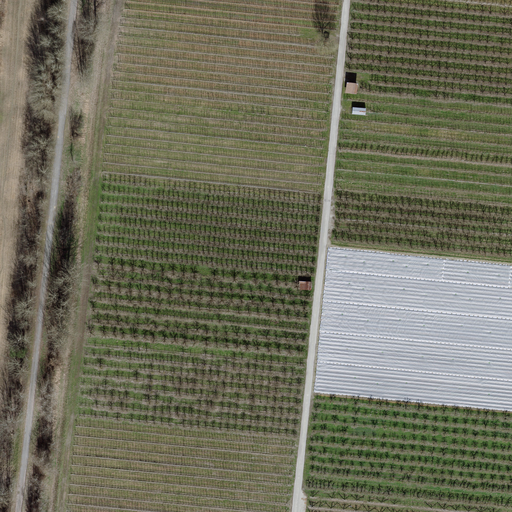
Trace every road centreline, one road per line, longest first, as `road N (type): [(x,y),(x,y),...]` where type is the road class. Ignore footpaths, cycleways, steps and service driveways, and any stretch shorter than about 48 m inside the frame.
road 1 (track): [(19,511),(74,0)]
road 2 (track): [(296,511),(346,0)]
